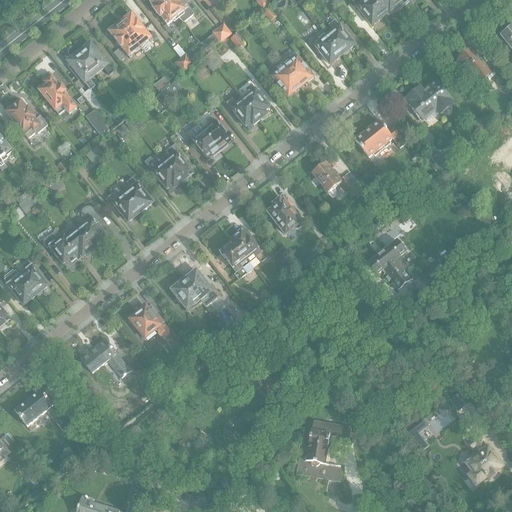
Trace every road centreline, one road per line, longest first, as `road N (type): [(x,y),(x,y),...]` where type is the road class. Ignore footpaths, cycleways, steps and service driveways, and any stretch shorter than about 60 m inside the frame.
road 1 (residential): [(0,380),(475,0)]
road 2 (residential): [(0,77),(97,0)]
